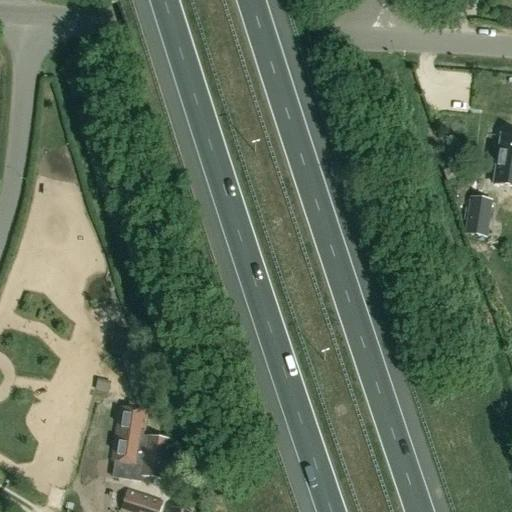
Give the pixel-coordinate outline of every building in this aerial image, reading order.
[(495,168),(497,169),(495,180),(511,182),(511,138),(500,136),(495,168)] [(457,167),(442,172),(445,182),(461,177),(457,167)] [(492,204),(470,200),(464,236),(486,240),(492,204)] [(137,337),(110,339),(111,354),(139,352),(137,337)] [(143,436),(147,413),(119,408),(110,462),(138,466),(139,458),(144,459),(141,476),(165,480),(172,441),(143,436)] [(120,511),(123,511),(158,511),(162,502),(126,491),(120,511)]
